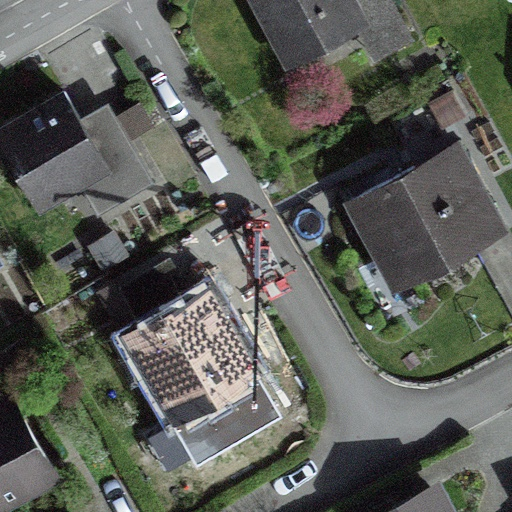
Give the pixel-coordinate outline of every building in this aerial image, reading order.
[(249,0),(287,67),(357,28),(379,67),(417,46),(391,0),(249,0)] [(69,95),(0,134),(0,135),(44,212),(80,191),(102,230),(158,198),(107,109),(85,122),(69,95)] [(461,147),(351,209),(397,290),(507,228),(461,147)] [(261,375),(211,289),(127,337),(177,423),(261,375)] [(0,511),(15,511),(63,487),(15,398),(0,405),(0,511)] [(456,511),(442,483),(385,511),(456,511)]
